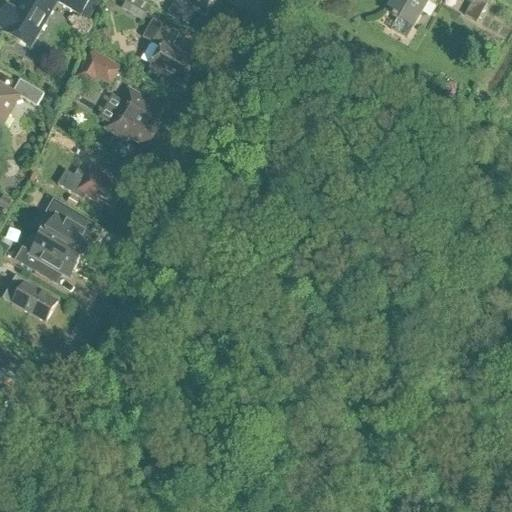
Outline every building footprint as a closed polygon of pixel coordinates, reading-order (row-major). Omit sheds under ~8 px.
[(48,0),(48,1),(45,0),(23,0),(15,13),(6,8),(0,18),(0,30),(3,33),(2,35),(30,51),(57,5),(79,19),(90,0),(48,0)] [(121,12),(143,24),(151,9),(135,0),(119,0),(119,1),(122,2),(121,5),(124,6),(121,12)] [(160,0),(173,7),(168,15),(184,25),(193,10),(203,16),(212,0),(160,0)] [(357,0),(372,12),(381,0),(357,0)] [(428,0),(392,0),(384,14),(396,21),(391,32),(406,40),(412,30),(428,0)] [(197,66),(171,51),(179,36),(153,21),(143,40),(163,51),(152,72),(183,90),(197,66)] [(117,36),(108,55),(147,74),(156,55),(117,36)] [(110,87),(120,69),(92,52),(77,79),(91,88),(97,79),(110,87)] [(51,60),(40,85),(60,94),(71,69),(51,60)] [(0,130),(17,101),(34,110),(42,97),(18,83),(11,95),(0,88),(0,130)] [(154,129),(162,116),(164,113),(140,99),(141,97),(128,89),(121,103),(112,98),(99,120),(107,125),(103,131),(127,145),(129,142),(147,152),(158,131),(154,129)] [(7,133),(19,139),(26,126),(14,120),(7,133)] [(66,173),(58,187),(83,202),(85,199),(97,206),(99,203),(113,211),(123,194),(119,192),(122,187),(90,169),(86,177),(78,172),(74,178),(66,173)] [(0,202),(0,210),(8,215),(14,203),(3,197),(0,202)] [(42,238),(83,262),(92,247),(90,245),(93,240),(85,235),(91,225),(54,204),(47,215),(55,220),(44,238),(42,237),(42,238)] [(83,262),(42,238),(31,256),(23,251),(16,263),(53,285),(59,274),(67,279),(70,275),(72,276),(81,261),(83,263),(83,262)] [(10,249),(0,243),(0,258),(3,260),(10,249)] [(57,305),(23,285),(15,280),(2,302),(44,327),(57,305)]
